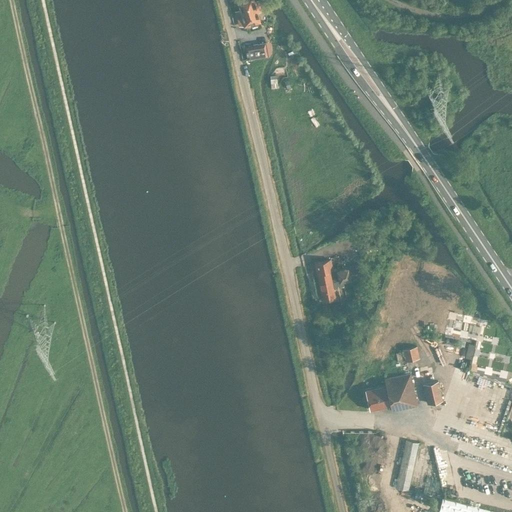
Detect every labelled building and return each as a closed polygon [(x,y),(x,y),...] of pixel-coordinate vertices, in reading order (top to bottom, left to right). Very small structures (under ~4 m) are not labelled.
[(253,0),(237,0),(244,26),(259,22),(257,13),(260,12),(259,8),(256,9),(253,0)] [(247,59),(267,55),(265,43),(245,47),(247,59)] [(277,75),(271,76),(273,89),(279,88),(277,75)] [(342,280),(358,276),(356,266),(347,268),(347,267),(329,271),(327,260),(311,264),(320,301),(335,297),(333,288),(344,285),(342,280)] [(472,354),(476,340),(470,338),(465,352),(472,354)] [(403,352),(405,361),(419,358),(416,346),(402,350),(403,352)] [(405,361),(403,352),(396,353),(398,362),(405,361)] [(410,373),(384,378),(386,385),(365,389),(370,410),(389,406),(390,408),(391,408),(392,411),(417,405),(410,373)] [(427,403),(442,400),(437,381),(423,385),(427,403)] [(406,440),(395,487),(408,490),(419,443),(406,440)] [(507,511),(442,496),(437,511),(507,511)]
